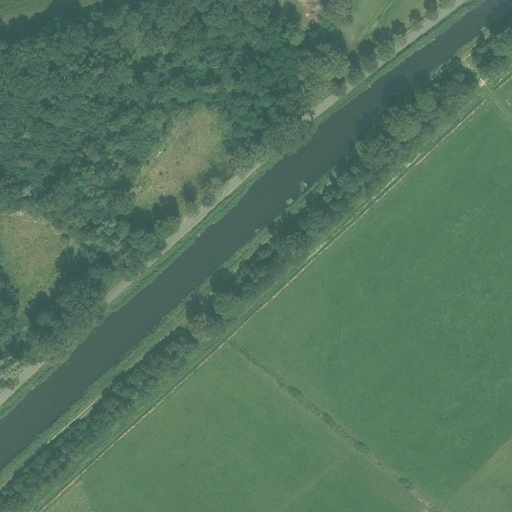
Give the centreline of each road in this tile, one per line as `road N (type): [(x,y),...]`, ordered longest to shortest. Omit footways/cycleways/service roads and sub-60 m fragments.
road 1 (track): [(0,487),(329,184),(401,104),(511,20)]
road 2 (unclassified): [(0,401),(257,158),(460,0)]
